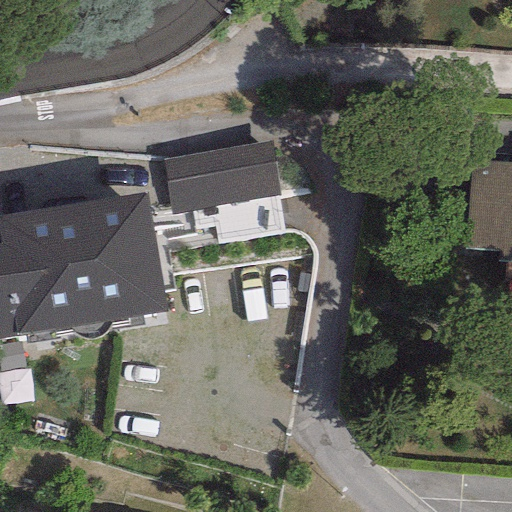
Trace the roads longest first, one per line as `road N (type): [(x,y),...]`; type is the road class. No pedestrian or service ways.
road 1 (residential): [(27,112),(46,127),(87,138),(308,120),(331,124),(355,144),(327,439),(403,511)]
road 2 (residential): [(511,81),(299,64),(27,112)]
road 3 (tertiary): [(204,0),(123,51),(0,85)]
